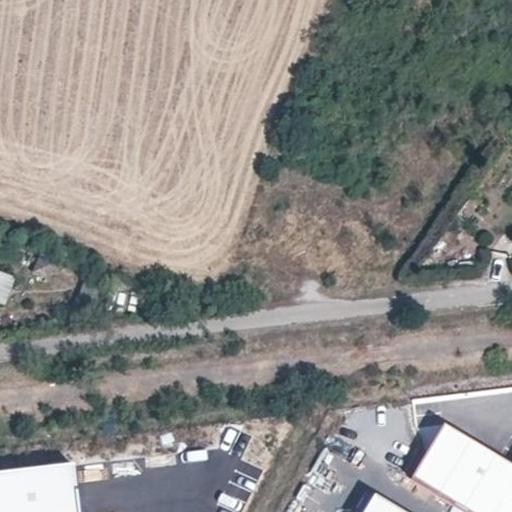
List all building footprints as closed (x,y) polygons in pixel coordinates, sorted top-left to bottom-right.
[(38,262),(34,273),(46,278),(50,266),(38,262)] [(0,273),(0,300),(4,302),(13,279),(0,273)] [(108,284),(86,276),(75,308),(96,316),(108,284)] [(410,470),(481,511),(511,511),(511,457),(442,416),(410,470)] [(358,511),(413,511),(373,488),(358,511)] [(0,511),(80,511),(79,491),(0,498),(0,511)]
